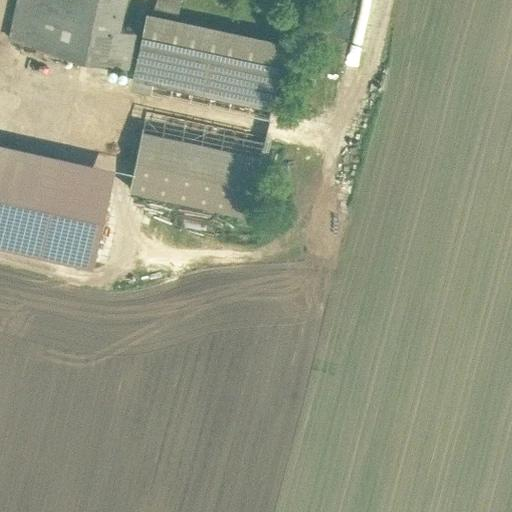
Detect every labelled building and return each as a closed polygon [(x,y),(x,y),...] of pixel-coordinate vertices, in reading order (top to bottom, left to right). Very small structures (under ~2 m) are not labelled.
[(17,0),(9,36),(125,63),(133,27),(116,24),(121,0),(17,0)] [(160,0),(159,5),(184,9),(185,0),(160,0)] [(284,36),(142,7),(126,86),(267,115),(284,36)] [(258,136),(143,111),(126,186),(242,211),(258,136)] [(0,244),(89,264),(111,163),(0,139),(0,244)]
